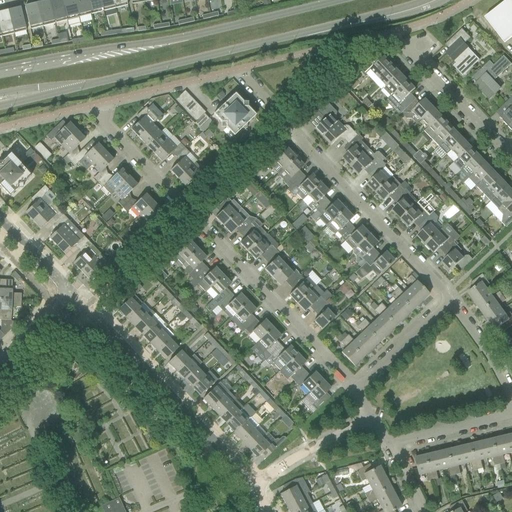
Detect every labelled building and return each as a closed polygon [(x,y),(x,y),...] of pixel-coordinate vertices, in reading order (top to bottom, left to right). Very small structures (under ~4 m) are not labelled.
[(61,0),(53,0),(49,1),(54,24),(66,21),(61,0)] [(74,0),(61,0),(66,21),(79,18),(74,0)] [(87,0),(74,0),(79,18),(91,15),(87,0)] [(99,0),(87,0),(91,15),(103,11),(99,0)] [(115,8),(112,0),(99,0),(103,11),(115,8)] [(112,0),(115,8),(127,5),(126,0),(112,0)] [(511,0),(506,0),(484,18),(504,43),(511,37),(511,0)] [(49,1),(37,4),(42,27),(54,24),(49,1)] [(42,27),(37,4),(24,7),(30,30),(42,27)] [(8,12),(13,34),(26,31),(20,8),(8,12)] [(13,34),(8,12),(0,13),(0,31),(1,37),(13,34)] [(470,38),(462,29),(445,45),(449,50),(446,53),(456,63),(453,66),(463,76),(479,60),(464,44),(470,38)] [(378,78),(392,65),(384,56),(374,66),(370,61),(361,70),(366,75),(371,70),(378,78)] [(490,61),(472,78),(476,83),(472,87),(477,92),(479,90),(489,100),(500,89),(493,81),(511,64),(504,56),(494,65),(490,61)] [(270,92),(316,80),(310,59),(265,71),(270,92)] [(400,73),(392,65),(378,78),(386,86),(400,73)] [(400,73),(386,86),(381,91),(388,99),(407,81),(400,73)] [(388,99),(401,113),(411,104),(405,98),(411,93),(415,89),(407,81),(388,99)] [(180,104),(189,95),(184,91),(175,100),(180,104)] [(247,128),(247,124),(255,116),(247,107),(242,107),(243,102),(235,94),(213,115),(221,123),(226,123),(226,128),(234,136),(242,128),(247,128)] [(189,95),(180,104),(184,109),(193,100),(189,95)] [(511,97),(503,106),(507,111),(500,117),(502,120),(508,126),(511,122),(511,97)] [(411,104),(401,113),(406,119),(412,119),(417,114),(422,119),(433,108),(429,103),(425,99),(420,104),(416,99),(411,104)] [(193,100),(184,109),(188,113),(197,104),(193,100)] [(337,112),(327,102),(317,112),(325,120),(315,129),(323,137),(339,122),(335,119),(337,112)] [(197,104),(188,113),(192,117),(201,108),(197,104)] [(157,120),(150,112),(145,107),(136,116),(140,120),(131,130),(138,138),(152,125),(157,120)] [(174,110),(178,115),(182,112),(177,107),(174,110)] [(201,108),(192,117),(196,122),(204,114),(205,113),(201,108)] [(437,112),(433,108),(422,119),(429,127),(443,114),(439,110),(437,112)] [(204,114),(196,122),(194,124),(199,129),(209,119),(204,114)] [(429,127),(425,131),(432,139),(448,123),(444,119),(446,117),(443,114),(429,127)] [(387,118),(381,124),(386,129),(389,126),(392,123),(387,118)] [(343,127),(339,122),(323,137),(331,146),(341,136),(348,144),(358,135),(349,126),(344,126),(343,127)] [(61,146),(77,131),(69,123),(59,132),(55,128),(46,136),(50,141),(54,138),(61,146)] [(452,128),(448,123),(432,139),(439,147),(444,142),(457,130),(454,126),(452,128)] [(160,133),(152,125),(138,138),(146,146),(160,133)] [(208,130),(204,134),(209,139),(213,135),(208,130)] [(461,133),(457,130),(444,142),(439,147),(447,154),(451,150),(463,139),(459,135),(461,133)] [(77,131),(61,146),(69,154),(65,157),(70,162),(79,153),(75,149),(77,147),(85,139),(77,131)] [(202,132),(197,136),(201,141),(206,137),(202,132)] [(160,133),(146,146),(154,154),(168,141),(160,133)] [(358,135),(348,144),(344,149),(345,147),(349,152),(343,158),(351,167),(369,150),(361,141),(363,139),(359,134),(358,136),(358,135)] [(386,134),(381,139),(386,145),(392,139),(386,134)] [(184,139),(180,143),(184,147),(188,143),(184,139)] [(463,139),(451,150),(459,158),(472,145),(469,142),(467,144),(463,139)] [(175,157),(185,148),(180,144),(175,148),(168,141),(154,154),(162,162),(171,153),(175,157)] [(39,143),(34,148),(38,152),(43,147),(39,143)] [(79,153),(70,162),(74,166),(84,157),(91,165),(105,152),(97,144),(87,153),(83,149),(79,153)] [(472,145),(459,158),(454,163),(461,171),(466,166),(478,155),(474,150),(476,149),(472,145)] [(398,147),(393,152),(397,155),(402,151),(398,147)] [(185,148),(175,157),(180,161),(170,171),(178,179),(195,163),(191,166),(184,158),(189,153),(185,148)] [(273,166),(276,163),(282,170),(296,156),(293,153),(291,153),(287,149),(281,155),(277,151),(278,149),(267,160),(273,166)] [(374,155),(369,150),(351,167),(359,175),(366,169),(370,173),(383,162),(386,159),(379,153),(377,153),(374,155)] [(105,152),(91,165),(99,173),(94,178),(98,183),(107,174),(103,170),(105,168),(113,160),(105,152)] [(0,187),(1,188),(9,196),(31,176),(10,154),(0,163),(0,187)] [(482,159),(478,155),(466,166),(474,174),(487,161),(484,157),(482,159)] [(300,160),(296,156),(282,170),(277,175),(283,180),(282,182),(288,188),(286,190),(287,190),(301,176),(297,172),(304,166),(300,162),(300,160)] [(65,157),(62,160),(66,165),(70,162),(65,157)] [(474,174),(469,179),(476,186),(481,182),(493,170),(489,166),(490,164),(487,161),(474,174)] [(383,162),(370,173),(374,178),(368,184),(376,193),(393,177),(392,177),(393,176),(385,168),(385,165),(383,162)] [(195,163),(178,179),(186,187),(195,178),(200,182),(209,174),(204,169),(201,165),(199,165),(198,166),(195,163)] [(107,174),(98,183),(103,188),(110,195),(114,192),(129,177),(121,169),(113,177),(111,178),(107,174)] [(493,170),(481,182),(476,186),(484,194),(502,176),(499,173),(497,175),(493,170)] [(301,176),(287,190),(292,196),(295,195),(296,194),(302,200),(321,182),(317,179),(316,179),(312,174),(305,181),(301,176)] [(505,180),(502,176),(484,194),(491,202),(508,186),(507,186),(503,182),(505,180)] [(129,177),(114,192),(121,200),(118,203),(119,204),(122,208),(131,199),(127,195),(129,193),(137,185),(129,177)] [(401,186),(393,177),(376,193),(384,201),(391,195),(395,199),(409,187),(408,186),(404,190),(400,186),(401,186)] [(247,179),(241,184),(245,189),(251,184),(247,179)] [(321,182),(302,200),(312,212),(315,210),(316,211),(326,202),(322,198),(328,192),(324,188),(324,186),(321,182)] [(508,186),(491,202),(498,210),(511,196),(511,190),(511,189),(511,188),(511,186),(509,184),(507,186),(508,186)] [(44,186),(40,190),(31,199),(35,204),(25,213),(33,221),(47,208),(39,200),(47,193),(48,190),(44,186)] [(409,187),(395,199),(399,204),(392,210),(401,219),(417,204),(418,203),(410,194),(411,192),(411,190),(409,187)] [(259,192),(253,197),(266,210),(271,205),(259,192)] [(443,193),(438,198),(443,203),(448,198),(443,193)] [(76,194),(70,200),(74,205),(80,199),(76,194)] [(131,199),(122,208),(127,213),(132,208),(139,216),(153,202),(145,194),(137,202),(135,204),(131,199)] [(511,196),(498,210),(503,215),(502,223),(506,227),(511,221),(511,196)] [(232,200),(231,201),(227,198),(215,209),(216,209),(217,208),(221,212),(215,218),(223,226),(241,209),(232,200)] [(448,199),(443,203),(448,208),(452,204),(448,199)] [(326,202),(316,211),(310,217),(314,222),(318,218),(326,226),(345,208),(342,204),(340,204),(336,200),(330,206),(326,202)] [(161,211),(153,202),(139,216),(147,224),(142,228),(146,233),(155,224),(151,220),(161,211)] [(417,204),(401,219),(409,227),(416,221),(420,226),(429,217),(417,204)] [(54,216),(47,208),(33,221),(41,229),(50,220),(55,224),(64,216),(59,211),(54,216)] [(345,208),(326,226),(334,235),(337,232),(341,237),(350,228),(346,224),(353,218),(349,214),(349,212),(345,208)] [(241,209),(223,226),(230,234),(237,228),(241,233),(256,219),(248,217),(241,209)] [(429,217),(420,226),(424,230),(417,236),(426,245),(439,233),(433,226),(437,222),(439,218),(434,213),(429,217)] [(105,214),(101,217),(106,222),(109,219),(105,214)] [(57,231),(49,238),(57,246),(76,228),(68,220),(64,216),(55,224),(55,225),(59,229),(57,231)] [(256,219),(241,233),(246,238),(239,244),(247,252),(266,234),(259,228),(262,226),(256,219)] [(299,226),(295,222),(291,225),(296,230),(299,227),(299,226)] [(350,228),(341,237),(348,245),(351,242),(356,247),(370,234),(366,230),(365,230),(361,226),(354,232),(350,228)] [(473,227),(469,231),(473,235),(477,231),(473,227)] [(76,228),(57,246),(65,255),(73,247),(74,245),(78,249),(79,250),(88,241),(83,236),(76,228)] [(439,233),(426,245),(434,254),(440,247),(445,252),(454,243),(460,237),(455,233),(450,238),(442,230),(439,233)] [(266,234),(247,252),(255,260),(261,254),(266,259),(275,250),(278,247),(277,246),(278,245),(267,235),(266,234)] [(370,234),(356,247),(352,250),(353,251),(353,253),(356,257),(355,262),(360,267),(375,254),(371,250),(377,243),(373,239),(373,237),(370,234)] [(81,256),(73,263),(81,272),(95,258),(100,254),(92,246),(88,241),(79,250),(83,254),(81,256)] [(185,262),(198,250),(190,241),(184,247),(180,243),(182,242),(181,241),(168,254),(172,259),(175,262),(177,260),(182,265),(185,262)] [(454,243),(445,252),(449,256),(442,262),(446,266),(444,268),(449,273),(450,271),(451,271),(457,265),(462,270),(472,260),(468,256),(464,256),(463,258),(459,253),(462,251),(454,243)] [(185,262),(189,266),(184,271),(193,280),(204,269),(200,264),(206,258),(198,250),(185,262)] [(264,270),(272,278),(285,266),(277,258),(280,255),(275,250),(266,259),(270,264),(264,270)] [(379,258),(375,254),(360,267),(364,271),(365,270),(366,270),(367,269),(371,272),(373,273),(375,271),(376,268),(381,273),(388,266),(395,260),(391,256),(389,256),(385,252),(379,258)] [(95,258),(81,272),(89,280),(98,271),(103,275),(117,261),(113,256),(109,260),(106,260),(100,254),(95,258)] [(285,266),(272,278),(280,286),(284,282),(286,280),(291,285),(300,276),(295,271),(291,267),(289,270),(285,266)] [(193,280),(188,284),(193,289),(196,286),(197,288),(199,286),(205,292),(210,288),(223,276),(215,267),(209,273),(204,269),(193,280)] [(309,268),(303,274),(306,277),(307,276),(312,272),(312,271),(309,268)] [(20,278),(15,272),(11,276),(16,281),(20,278)] [(413,273),(410,276),(416,282),(419,279),(413,273)] [(353,274),(348,279),(352,283),(357,278),(353,274)] [(473,303),(489,292),(485,287),(489,284),(482,274),(470,283),(474,288),(467,293),(474,302),(473,303)] [(217,296),(205,308),(210,313),(211,312),(217,306),(220,304),(229,295),(224,290),(226,288),(231,284),(223,276),(210,288),(217,296)] [(300,276),(291,285),(295,290),(289,296),(297,304),(310,292),(315,286),(307,278),(304,281),(300,276)] [(408,290),(421,304),(422,304),(421,303),(429,295),(416,282),(410,276),(406,279),(412,285),(408,290)] [(380,277),(372,285),(375,289),(384,281),(380,277)] [(12,280),(1,280),(1,300),(21,301),(21,294),(11,294),(12,280)] [(345,282),(338,289),(344,295),(351,288),(345,282)] [(137,283),(132,288),(137,293),(142,288),(137,283)] [(169,294),(164,289),(161,286),(158,288),(166,297),(169,294)] [(310,292),(297,304),(304,312),(311,306),(315,311),(325,302),(328,299),(331,296),(326,291),(323,294),(315,286),(310,292)] [(122,306),(118,310),(126,319),(138,307),(130,299),(137,293),(132,288),(118,302),(122,306)] [(397,288),(393,292),(412,311),(417,306),(419,307),(421,304),(408,290),(403,294),(397,288)] [(412,311),(393,292),(390,295),(396,301),(391,306),(405,320),(408,317),(407,316),(412,311)] [(493,297),(489,292),(473,303),(475,307),(477,306),(481,312),(503,296),(499,292),(493,297)] [(229,295),(220,304),(217,306),(229,319),(230,318),(231,318),(248,302),(240,293),(234,299),(229,295)] [(169,294),(166,297),(173,305),(177,302),(169,294)] [(503,296),(481,312),(485,318),(484,319),(486,322),(502,310),(499,305),(506,300),(503,296)] [(325,302),(315,311),(320,315),(313,321),(321,330),(335,317),(327,309),(333,304),(328,299),(325,302)] [(21,301),(1,300),(0,318),(0,320),(10,320),(11,307),(20,308),(21,301)] [(177,302),(173,305),(181,313),(184,310),(177,302)] [(248,302),(231,318),(231,319),(230,320),(242,333),(245,330),(254,321),(249,316),(256,310),(248,302)] [(405,320),(391,306),(387,310),(381,304),(377,307),(395,327),(401,321),(402,322),(405,320)] [(193,305),(189,309),(193,314),(198,309),(193,305)] [(146,315),(138,307),(126,319),(134,327),(146,315)] [(395,327),(377,307),(373,311),(379,317),(375,321),(388,336),(391,333),(390,332),(395,327)] [(184,310),(181,313),(189,321),(192,318),(184,310)] [(346,310),(341,315),(346,321),(352,316),(346,310)] [(506,315),(502,310),(486,322),(487,322),(488,321),(495,331),(501,326),(505,331),(511,325),(511,315),(510,312),(506,315)] [(146,315),(134,327),(141,335),(159,319),(155,314),(154,314),(151,311),(146,315)] [(181,313),(176,318),(181,323),(185,318),(181,313)] [(200,327),(192,318),(189,321),(197,330),(200,327)] [(164,324),(159,319),(141,335),(149,343),(165,328),(162,325),(164,324)] [(388,336),(375,321),(370,326),(364,319),(360,323),(379,342),(384,337),(385,338),(388,336)] [(258,326),(254,321),(245,330),(249,335),(252,332),(259,340),(260,341),(273,328),(265,320),(258,326)] [(379,342),(360,323),(357,327),(362,333),(358,337),(372,351),(374,349),(373,348),(379,342)] [(173,336),(165,328),(149,343),(157,352),(170,340),(173,336)] [(260,341),(259,340),(254,345),(262,354),(264,361),(279,347),(274,342),(281,336),(273,328),(260,341)] [(339,333),(334,338),(339,342),(343,338),(339,333)] [(348,335),(344,339),(362,358),(368,353),(369,354),(372,351),(358,337),(354,341),(348,335)] [(211,338),(208,341),(216,349),(219,346),(211,338)] [(362,358),(344,339),(340,342),(346,348),(341,353),(355,367),(358,364),(357,363),(362,358)] [(178,348),(170,340),(157,352),(165,360),(178,348)] [(227,355),(219,346),(216,349),(224,358),(227,355)] [(279,347),(264,361),(268,365),(274,365),(280,371),(285,367),(298,354),(290,346),(283,352),(279,347)] [(176,371),(188,360),(180,351),(168,363),(176,371)] [(306,362),(298,354),(285,367),(289,372),(286,374),(294,383),(304,373),(299,368),(306,362)] [(193,355),(188,360),(176,371),(184,380),(196,368),(201,363),(193,355)] [(231,359),(227,355),(224,358),(232,366),(235,363),(231,359)] [(81,365),(85,362),(80,357),(77,360),(81,365)] [(68,364),(75,371),(79,367),(73,360),(68,364)] [(196,368),(184,380),(192,388),(209,372),(209,371),(204,376),(196,368)] [(217,380),(209,372),(192,388),(200,396),(212,385),(217,380)] [(308,378),(304,373),(294,383),(299,387),(302,385),(310,393),(322,380),(315,372),(308,378)] [(246,374),(242,377),(250,386),(254,383),(250,379),(246,374)] [(322,380),(310,393),(314,398),(311,400),(314,404),(312,406),(316,410),(330,397),(328,399),(324,395),(330,389),(322,380)] [(215,387),(203,399),(211,408),(228,391),(219,383),(215,387)] [(254,383),(250,386),(258,394),(261,391),(254,383)] [(235,400),(228,391),(211,408),(218,416),(235,400)] [(261,391),(258,394),(266,402),(269,399),(261,391)] [(277,407),(269,399),(266,402),(274,410),(277,407)] [(236,400),(235,400),(218,416),(226,424),(243,409),(235,400),(236,400)] [(226,424),(234,432),(246,421),(246,422),(250,417),(251,417),(243,409),(226,424)] [(290,428),(294,423),(285,415),(281,420),(290,428)] [(234,432),(233,433),(241,442),(254,430),(253,429),(258,425),(250,417),(246,422),(246,421),(234,432)] [(261,438),(254,430),(241,442),(249,450),(261,438)] [(261,438),(249,450),(257,458),(261,454),(266,459),(286,439),(284,437),(281,437),(278,440),(277,439),(274,440),(267,433),(261,438)] [(509,454),(504,435),(501,435),(501,437),(493,439),(500,465),(505,463),(503,455),(509,454)] [(500,465),(493,439),(486,441),(486,439),(482,440),(487,459),(493,458),(495,466),(500,465)] [(487,459),(482,440),(478,441),(479,442),(471,444),(478,470),(483,469),(481,461),(487,459)] [(464,444),(460,445),(464,464),(470,463),(472,471),(478,470),(471,444),(464,446),(464,444)] [(464,464),(460,445),(456,446),(456,448),(449,449),(455,475),(460,474),(458,466),(464,464)] [(441,450),(438,451),(442,470),(448,468),(450,477),(455,475),(449,449),(442,451),(441,450)] [(442,470),(438,451),(434,452),(434,453),(427,455),(433,481),(438,479),(436,471),(442,470)] [(433,481),(427,455),(420,457),(419,455),(415,456),(420,475),(426,474),(428,482),(433,481)] [(369,485),(386,476),(386,475),(384,476),(379,466),(372,470),(369,464),(356,471),(362,482),(366,480),(369,485)] [(326,475),(321,478),(324,484),(329,482),(326,475)] [(386,476),(369,485),(372,491),(364,494),(367,499),(390,487),(387,480),(388,479),(386,476)] [(300,479),(294,480),(282,486),(285,492),(280,494),(285,505),(306,494),(308,493),(300,479)] [(390,487),(367,499),(369,504),(376,500),(379,505),(397,496),(395,493),(394,493),(390,487)] [(296,511),(312,504),(306,494),(285,505),(289,511),(296,511)] [(397,496),(379,505),(382,511),(379,511),(392,511),(401,507),(396,497),(397,497),(397,496)] [(109,511),(122,507),(119,499),(101,506),(103,511),(109,511)] [(465,511),(468,511),(462,500),(449,508),(451,511),(465,511)]
